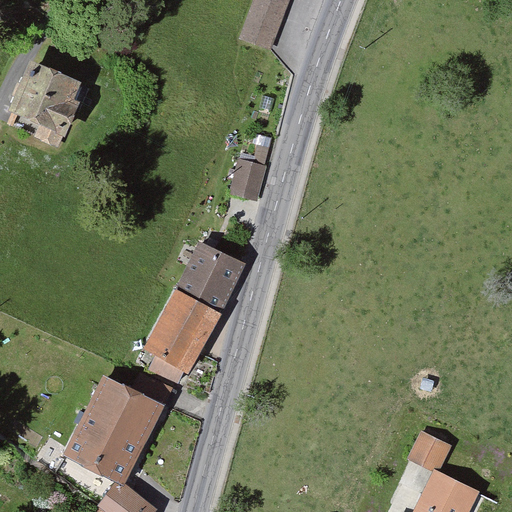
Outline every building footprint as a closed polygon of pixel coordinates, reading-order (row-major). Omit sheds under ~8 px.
[(252,0),(235,46),(267,57),(289,0),(252,0)] [(89,89),(32,63),(6,130),(58,154),(73,124),(89,89)] [(265,170),(238,166),(229,206),(256,208),(265,170)] [(250,271),(200,247),(144,358),(191,379),(250,271)] [(104,379),(64,462),(124,492),(166,412),(104,379)] [(421,435),(404,463),(434,474),(441,477),(453,448),(421,435)] [(441,477),(434,474),(416,511),(472,511),(480,497),(441,477)] [(111,495),(96,511),(147,511),(127,494),(111,495)]
